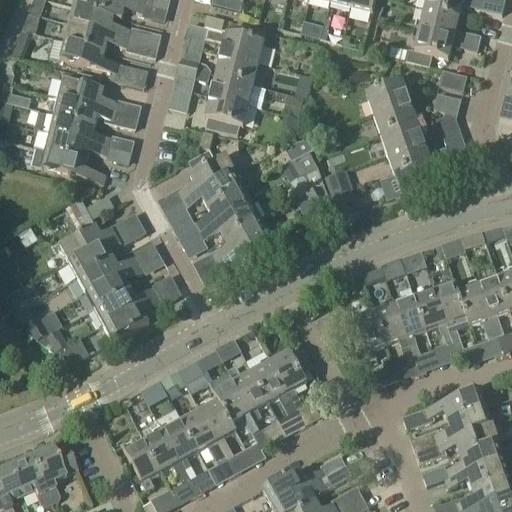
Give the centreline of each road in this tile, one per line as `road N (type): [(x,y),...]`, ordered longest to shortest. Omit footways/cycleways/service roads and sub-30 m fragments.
road 1 (residential): [(185,0),(135,192),(211,334)]
road 2 (tertiary): [(500,208),(415,234),(280,299)]
road 3 (tertiary): [(211,334),(0,437)]
road 4 (residential): [(500,208),(485,127),(511,25)]
road 5 (residential): [(354,429),(207,511)]
road 6 (residential): [(354,429),(280,299)]
road 7 (residential): [(511,371),(380,417)]
